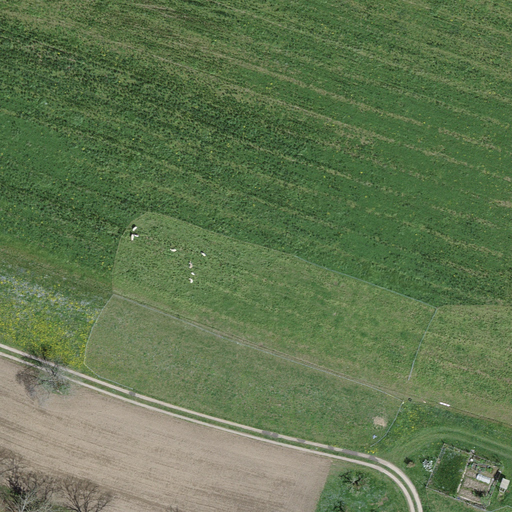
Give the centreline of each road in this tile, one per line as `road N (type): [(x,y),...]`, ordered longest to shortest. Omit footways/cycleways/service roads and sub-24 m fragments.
road 1 (track): [(0,349),(151,406),(383,466),(407,486),(416,511)]
road 2 (track): [(397,477),(416,452),(470,450),(511,461)]
